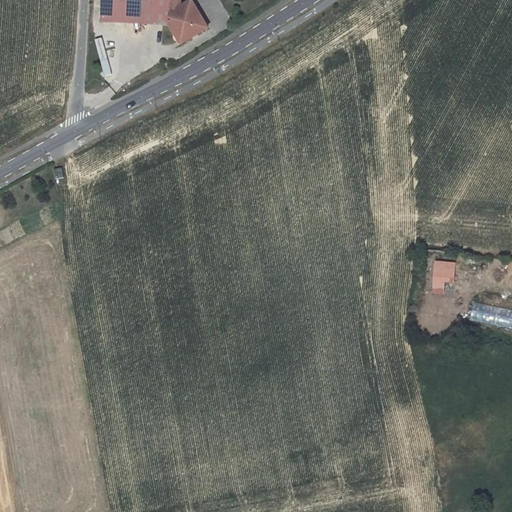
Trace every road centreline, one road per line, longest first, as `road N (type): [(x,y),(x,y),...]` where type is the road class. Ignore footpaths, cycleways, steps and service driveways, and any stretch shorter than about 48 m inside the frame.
road 1 (residential): [(70,133),(307,0)]
road 2 (residential): [(82,0),(70,133)]
